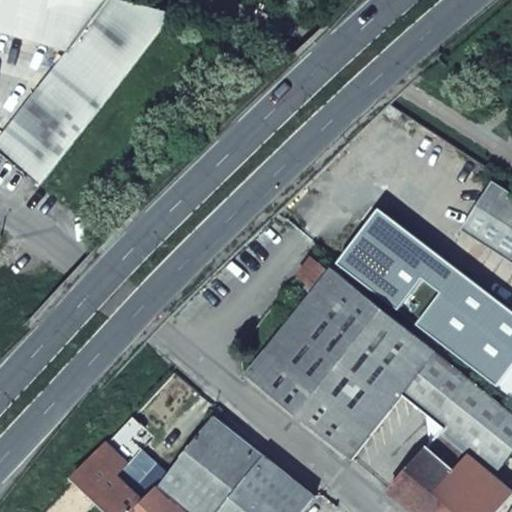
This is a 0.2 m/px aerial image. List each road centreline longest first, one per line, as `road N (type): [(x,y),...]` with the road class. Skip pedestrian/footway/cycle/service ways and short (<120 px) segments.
road 1 (secondary): [(0,471),(363,94),(470,0)]
road 2 (secondary): [(400,0),(319,71),(0,396)]
road 3 (unclassified): [(0,197),(370,511)]
